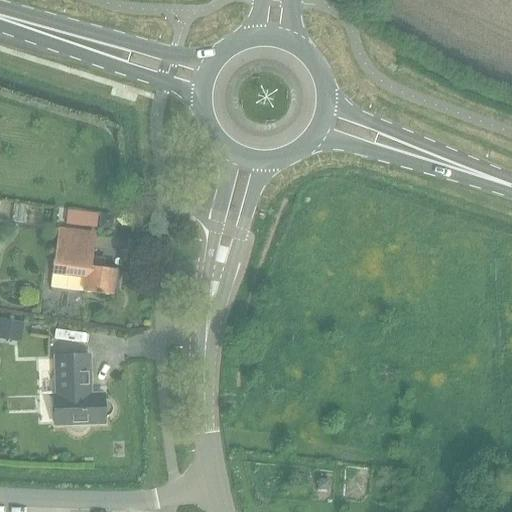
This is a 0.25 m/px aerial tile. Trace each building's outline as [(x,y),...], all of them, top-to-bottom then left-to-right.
[(67,210),(65,225),(80,227),(82,212),(67,210)] [(91,232),(57,228),(52,274),(84,278),(83,291),(111,295),(112,292),(115,292),(117,291),(119,275),(118,272),(114,272),(115,270),(100,268),(101,258),(88,256),(91,232)] [(0,319),(0,334),(21,337),(23,322),(0,319)] [(73,336),(74,325),(49,322),(48,333),(73,336)] [(104,399),(103,399),(102,394),(88,395),(88,389),(89,389),(88,356),(54,357),(55,396),(53,396),(54,424),(68,424),(69,428),(71,431),(74,432),(78,433),(81,432),(84,430),(86,427),(87,424),(103,423),(103,418),(105,418),(106,418),(107,417),(109,416),(110,415),(111,414),(111,413),(112,411),(112,410),(112,408),(112,407),(112,405),(111,403),(110,402),(109,401),(107,400),(106,399),(104,399)] [(50,371),(36,371),(36,389),(50,389),(50,371)]
